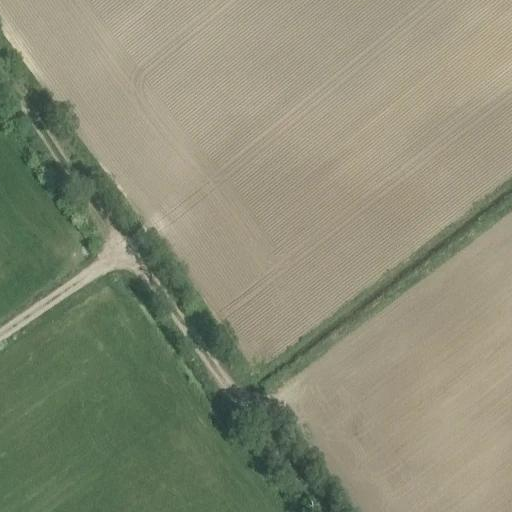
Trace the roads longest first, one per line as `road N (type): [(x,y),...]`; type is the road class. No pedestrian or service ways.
road 1 (track): [(0,75),(317,511)]
road 2 (track): [(126,249),(0,337)]
